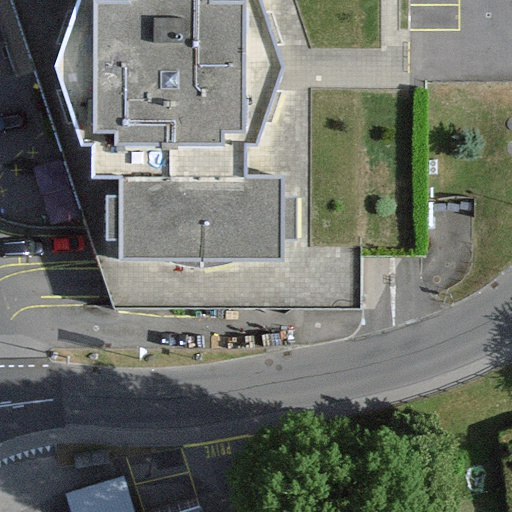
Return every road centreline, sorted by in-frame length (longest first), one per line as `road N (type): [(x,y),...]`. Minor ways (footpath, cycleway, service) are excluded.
road 1 (residential): [(227,400),(392,377),(494,332),(511,316)]
road 2 (residential): [(0,426),(171,399)]
road 3 (residential): [(171,399),(0,386)]
